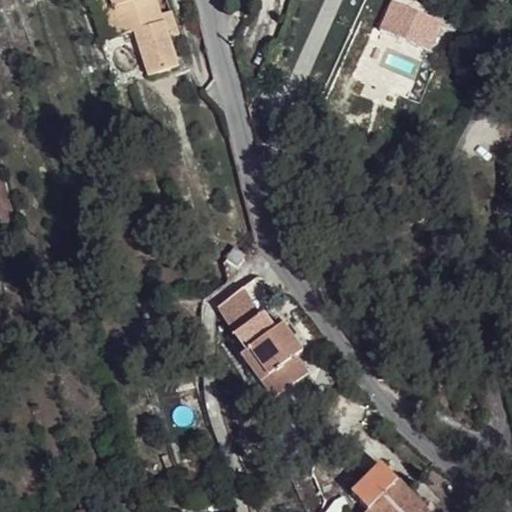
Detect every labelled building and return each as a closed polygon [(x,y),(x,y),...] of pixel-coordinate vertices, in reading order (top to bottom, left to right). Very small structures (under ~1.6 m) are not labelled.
[(101,0),(115,38),(139,30),(153,75),(182,65),(172,36),(183,33),(175,8),(166,11),(156,15),(150,0),(101,0)] [(161,0),(150,0),(156,15),(166,11),(161,0)] [(435,22),(389,0),(385,0),(374,25),(422,49),(435,22)] [(5,178),(0,179),(0,216),(1,220),(7,218),(13,217),(15,216),(5,178)] [(7,178),(5,178),(15,216),(17,216),(7,178)] [(239,269),(246,258),(235,250),(229,261),(239,269)] [(260,316),(242,289),(241,290),(236,295),(231,300),(227,305),(224,310),(223,312),(237,333),(260,316)] [(237,333),(235,335),(246,351),(241,356),(273,400),(308,375),(296,359),(302,354),(281,325),(274,331),(262,315),(260,316),(237,333)] [(112,452),(115,468),(127,465),(124,450),(112,452)] [(305,469),(312,485),(335,473),(328,458),(305,469)] [(373,465),(343,495),(359,511),(420,511),(394,483),(392,485),(373,465)]
